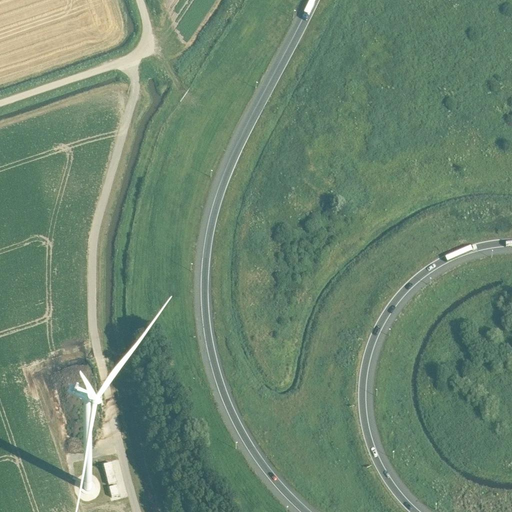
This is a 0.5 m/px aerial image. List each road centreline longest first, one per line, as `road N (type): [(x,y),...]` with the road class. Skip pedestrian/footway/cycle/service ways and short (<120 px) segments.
road 1 (motorway): [(314,0),(230,163),(202,273),(203,315),(224,401),(259,462),(305,511)]
road 2 (track): [(136,511),(116,440),(99,299),(105,219),(137,53)]
road 3 (motorway): [(414,511),(368,446),(360,408),(374,332),(412,280),(437,263),(511,242)]
road 4 (unclassified): [(0,103),(137,53),(135,0)]
